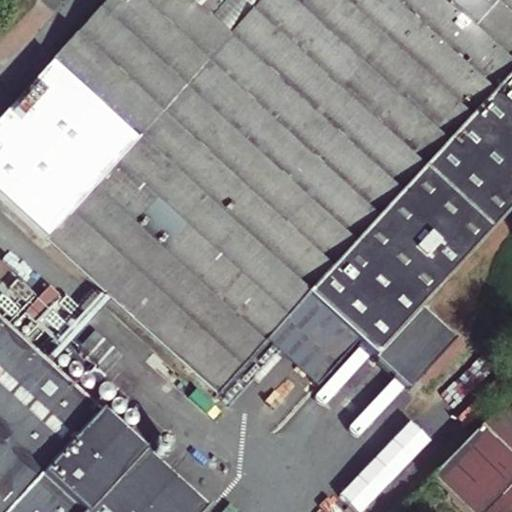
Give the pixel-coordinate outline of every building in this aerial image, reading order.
[(511,0),(111,0),(0,122),(0,474),(41,511),(194,511),(201,506),(0,319),(0,285),(45,238),(220,399),(278,336),(303,309),(312,299),(379,360),(427,308),(511,214),(511,0)] [(379,360),(386,366),(412,390),(460,338),(427,308),(379,360)] [(314,319),(303,309),(278,336),(290,347),(314,319)] [(511,511),(511,403),(510,401),(435,480),(467,511),(511,511)] [(41,511),(0,474),(0,511),(41,511)]
